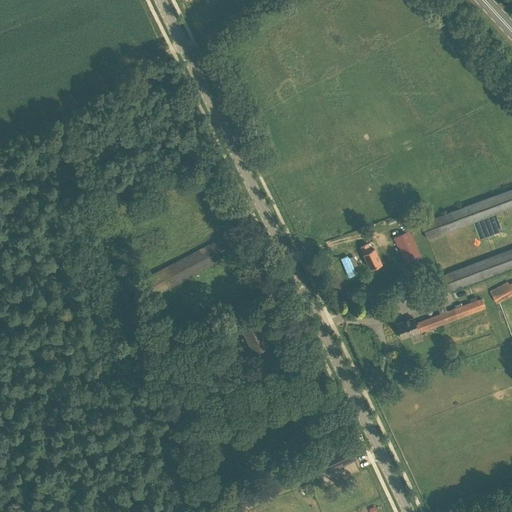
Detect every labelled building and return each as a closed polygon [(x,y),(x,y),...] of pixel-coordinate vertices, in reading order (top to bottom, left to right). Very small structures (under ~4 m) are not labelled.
[(511,207),(511,189),(422,222),(428,239),(511,207)] [(408,231),(394,237),(407,264),(421,258),(408,231)] [(240,251),(231,233),(142,280),(151,298),(240,251)] [(368,243),(360,247),(371,269),(382,264),(374,249),(372,250),(368,243)] [(511,267),(511,249),(442,276),(448,292),(511,267)] [(511,294),(511,282),(508,284),(507,281),(489,291),(496,304),(511,294)] [(486,308),(483,299),(478,301),(476,297),(470,299),(472,303),(447,312),(444,304),(438,307),(441,315),(418,323),(419,325),(416,325),(413,318),(397,324),(402,338),(419,332),(486,308)] [(258,321),(242,329),(253,353),(270,345),(258,321)] [(357,459),(350,445),(316,461),(322,475),(357,459)] [(286,478),(287,481),(290,487),(300,482),(297,476),(294,470),(288,473),(290,476),(286,478)] [(259,489),(248,495),(253,504),(264,498),(259,489)]
